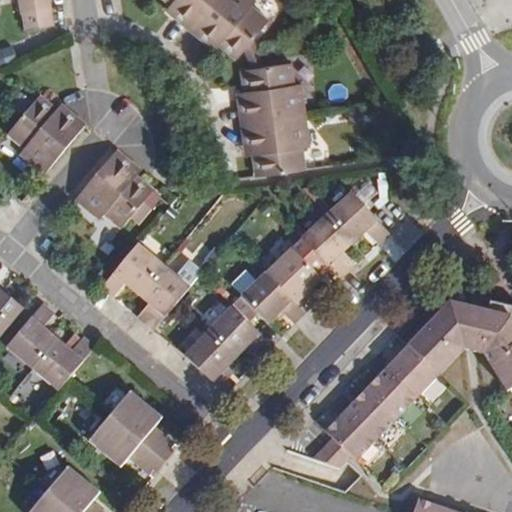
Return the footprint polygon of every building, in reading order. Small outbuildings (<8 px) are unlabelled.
[(19,0),(22,12),(51,7),(49,0),(19,0)] [(172,15),(191,30),(216,0),(165,0),(169,3),(177,9),(172,15)] [(254,0),(216,0),(191,30),(210,46),(215,41),(222,47),(237,59),(244,51),(254,39),(269,21),(252,7),(256,2),(254,0)] [(177,9),(169,3),(164,8),(172,15),(177,9)] [(244,51),(248,59),(259,53),(254,39),(244,51)] [(222,47),(215,41),(210,46),(218,53),(222,47)] [(265,68),(259,53),(248,59),(253,69),(265,68)] [(243,125),(305,116),(301,85),(294,86),(291,64),(265,68),(253,69),(242,71),(245,89),(246,100),(239,101),(243,125)] [(246,100),(245,89),(238,90),(239,101),(246,100)] [(45,176),(85,127),(66,111),(62,116),(54,110),(39,98),(8,136),(25,150),(20,155),(45,176)] [(66,111),(58,104),(54,110),(62,116),(66,111)] [(310,148),(305,116),(243,125),(246,149),(253,148),(254,159),(257,177),(306,171),(303,149),(310,148)] [(254,159),(253,148),(246,149),(247,160),(254,159)] [(130,219),(144,203),(153,192),(138,180),(130,173),(135,168),(116,152),(75,201),(100,221),(104,216),(121,230),(130,219)] [(143,174),(135,168),(130,173),(138,180),(143,174)] [(327,216),(352,244),(366,232),(379,245),(390,235),(352,193),(327,216)] [(152,210),(144,203),(130,219),(139,227),(152,210)] [(344,252),(352,244),(327,216),(302,239),(340,281),(351,270),(339,257),(344,252)] [(139,296),(164,267),(137,245),(102,289),(114,298),(125,284),(139,296)] [(291,249),(266,274),(305,314),(316,303),(307,294),(312,288),(321,280),(291,249)] [(357,265),(344,252),(339,257),(351,270),(357,265)] [(190,289),(164,267),(139,296),(149,304),(154,308),(142,322),(154,332),(190,289)] [(305,314),(266,274),(241,297),(235,304),(251,320),(257,314),(268,325),(281,312),(294,325),(305,314)] [(322,298),(312,288),(307,294),(316,303),(322,298)] [(0,337),(23,309),(0,290),(0,337)] [(461,350),(472,306),(448,300),(393,357),(398,362),(379,382),(374,377),(354,398),(358,402),(339,423),(334,419),(323,432),(329,436),(349,456),(355,461),(437,376),(461,350)] [(511,305),(489,300),(487,309),(477,352),(481,353),(505,392),(511,387),(511,305)] [(154,308),(149,304),(137,318),(142,322),(154,308)] [(33,370),(58,341),(43,329),(55,315),(43,305),(7,348),(33,370)] [(217,305),(177,346),(186,355),(226,314),(217,305)] [(477,352),(487,309),(472,306),(461,350),(477,352)] [(208,333),(236,359),(245,349),(248,345),(253,349),(262,358),(272,347),(232,308),(208,333)] [(227,368),(236,359),(208,333),(185,357),(226,396),(236,385),(227,376),(223,372),(227,368)] [(72,352),(58,341),(33,370),(60,391),(95,348),(84,338),(72,352)] [(379,382),(398,362),(393,357),(374,377),(379,382)] [(131,393),(110,418),(166,465),(175,454),(172,451),(175,446),(154,428),(162,419),(131,393)] [(339,423),(358,402),(354,398),(334,419),(339,423)] [(166,465),(110,418),(90,442),(120,468),(128,459),(149,477),(153,473),(156,476),(166,465)] [(335,452),(325,464),(337,469),(349,456),(329,436),(324,441),(335,452)] [(324,441),(308,457),(325,464),(335,452),(324,441)] [(102,511),(91,503),(99,494),(68,468),(48,493),(70,511),(102,511)] [(70,511),(48,493),(31,511),(70,511)] [(431,504),(416,499),(411,511),(438,511),(430,509),(431,504)]
